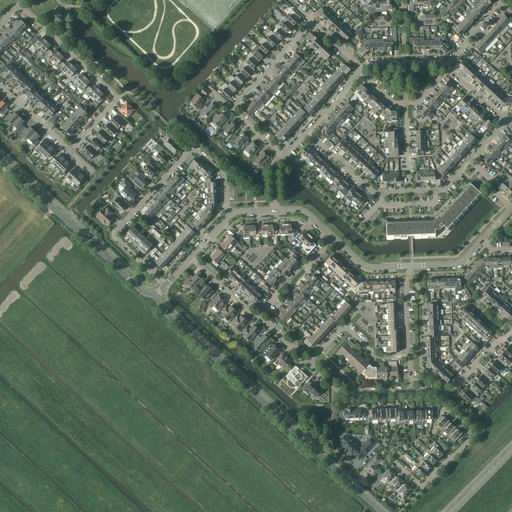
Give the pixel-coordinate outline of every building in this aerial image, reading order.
[(375,0),(368,0),(365,3),(364,5),(368,9),(367,10),(371,13),(376,0),(375,0)] [(381,12),(381,0),(376,0),(371,13),(376,13),(376,12),(381,12)] [(395,12),(394,0),(386,0),(387,9),(386,9),(387,9),(392,9),(392,12),(395,12)] [(414,12),(414,9),(418,9),(418,8),(417,8),(417,0),(408,0),(409,6),(409,7),(409,12),(414,12)] [(428,0),(431,6),(433,9),(439,2),(437,0),(428,0)] [(486,8),(477,0),(474,4),(482,12),(486,8)] [(470,8),(479,16),(482,12),(474,4),(470,8)] [(321,17),(327,10),(325,8),(323,10),(321,8),(317,13),(321,17)] [(479,16),(470,8),(466,12),(475,20),(479,16)] [(294,25),(294,26),(299,21),(298,20),(301,18),(302,18),(292,9),(289,13),(286,17),(294,25)] [(325,21),(332,14),(327,10),(321,17),(325,21)] [(463,16),(465,18),(471,24),(475,20),(466,12),(463,16)] [(329,25),(336,18),(332,14),(325,21),(329,25)] [(282,20),(279,24),(288,32),(287,32),(288,33),(292,28),(294,25),(286,17),(285,16),(282,20)] [(511,22),(511,21),(511,18),(509,16),(507,18),(505,16),(501,20),(507,26),(511,22)] [(334,29),(340,22),(336,18),(329,25),(334,29)] [(471,24),(465,18),(461,22),(468,28),(471,24)] [(16,19),(14,21),(24,30),(25,32),(29,27),(21,20),(19,22),(16,19)] [(507,26),(501,20),(497,24),(503,30),(507,26)] [(14,21),(12,23),(15,26),(13,28),(20,34),(24,30),(14,21)] [(338,33),(344,26),(340,22),(334,29),(338,33)] [(458,26),(464,32),(468,28),(461,22),(458,26)] [(280,39),(281,40),(285,36),(285,35),(287,32),(288,32),(279,24),(275,27),(278,30),(274,34),(280,39)] [(456,24),(452,28),(460,36),(464,32),(458,26),(456,24)] [(503,30),(497,24),(493,28),(500,34),(503,30)] [(342,37),(349,30),(344,26),(338,33),(342,37)] [(8,27),(7,29),(18,40),(22,35),(20,34),(13,28),(12,30),(8,27)] [(500,34),(493,28),(490,32),(496,38),(500,34)] [(7,29),(5,31),(8,34),(6,36),(13,42),(14,44),(18,40),(7,29)] [(274,46),(273,46),(273,47),(278,42),(277,42),(280,39),(274,34),(271,30),(268,34),(270,36),(267,40),(274,46)] [(349,30),(342,37),(347,41),(353,34),(349,30)] [(496,38),(490,32),(486,36),(492,42),(496,38)] [(310,46),(316,39),(310,33),(305,38),(308,40),(306,42),(310,46)] [(5,34),(1,38),(9,46),(13,42),(6,36),(5,34)] [(435,37),(435,41),(435,49),(440,49),(441,49),(443,42),(445,38),(443,38),(443,36),(440,36),(440,37),(435,37)] [(492,42),(486,36),(482,40),(489,46),(492,42)] [(34,38),(30,43),(31,44),(35,48),(37,47),(40,49),(46,41),(42,37),(39,40),(35,37),(34,38)] [(1,38),(0,39),(0,44),(4,49),(5,50),(9,46),(1,38)] [(267,53),(266,54),(267,54),(271,49),(273,46),(274,46),(267,40),(264,38),(261,41),(264,43),(260,47),(267,53)] [(410,39),(410,50),(419,50),(419,41),(419,40),(419,38),(410,39)] [(314,49),(320,42),(316,39),(310,46),(314,49)] [(397,51),(397,39),(388,39),(388,42),(389,42),(389,51),(397,51)] [(373,52),(372,40),(362,41),(364,45),(367,52),(373,52)] [(489,46),(482,40),(479,44),(485,50),(489,46)] [(46,41),(40,49),(42,51),(41,53),(42,54),(41,56),(43,58),(45,56),(49,52),(47,50),(51,45),(46,41)] [(318,53),(324,46),(320,42),(314,49),(318,53)] [(447,55),(449,53),(452,49),(450,47),(451,46),(446,42),(445,44),(443,42),(441,49),(447,55)] [(485,50),(479,44),(475,48),(481,54),(485,50)] [(260,61),(264,57),(264,56),(266,54),(267,53),(260,47),(258,45),(254,48),(257,51),(253,55),(254,55),(260,61)] [(361,46),(357,50),(358,51),(356,53),(361,58),(367,52),(364,45),(362,47),(361,46)] [(322,57),(328,50),(324,46),(318,53),(322,57)] [(49,52),(45,56),(48,60),(50,59),(53,61),(59,54),(55,50),(51,54),(49,52)] [(326,61),(333,53),(328,50),(322,57),(326,61)] [(253,68),(257,64),(260,61),(254,55),(253,55),(251,52),(248,56),(250,58),(247,62),(246,62),(253,68)] [(303,60),(295,53),(293,55),(294,56),(292,59),(298,66),(303,60)] [(59,54),(53,61),(55,63),(54,65),(58,69),(62,64),(60,62),(64,58),(59,54)] [(285,64),(295,73),(300,67),(298,66),(292,59),(289,63),(287,61),(285,64)] [(463,69),(468,63),(464,59),(463,61),(461,59),(457,64),(463,69)] [(248,77),(248,78),(252,73),(255,70),(253,68),(246,62),(247,62),(246,61),(243,65),(239,69),(248,77)] [(58,69),(56,70),(59,72),(60,71),(62,72),(64,71),(66,73),(73,66),(68,62),(64,66),(62,64),(58,69)] [(6,73),(3,76),(5,78),(16,67),(11,63),(4,71),(6,73)] [(340,67),(347,74),(352,68),(350,66),(348,68),(343,63),(340,67)] [(468,63),(463,69),(467,73),(472,67),(468,63)] [(282,70),(288,76),(290,78),(295,73),(285,64),(283,66),(284,67),(282,70)] [(66,73),(64,75),(67,77),(71,81),(75,76),(73,74),(77,70),(73,66),(66,73)] [(16,67),(5,78),(7,80),(10,77),(12,78),(18,72),(20,70),(16,67)] [(336,71),(343,78),(347,74),(340,67),(336,71)] [(472,67),(467,73),(471,77),(476,71),(472,67)] [(241,84),(241,85),(246,80),(245,80),(248,77),(239,69),(236,72),(239,74),(235,78),(241,84)] [(14,80),(11,83),(13,85),(23,74),(20,70),(18,72),(12,78),(14,80)] [(283,82),(288,76),(282,70),(279,74),(277,72),(275,75),(283,82)] [(332,75),(339,82),(343,78),(336,71),(332,75)] [(475,80),(480,74),(476,71),(471,77),(475,80)] [(23,74),(13,85),(15,87),(18,84),(20,86),(27,78),(23,74)] [(71,81),(70,82),(72,84),(73,83),(75,84),(78,87),(79,85),(86,78),(82,74),(78,78),(75,76),(71,81)] [(480,74),(475,80),(479,84),(484,78),(480,74)] [(271,81),(280,89),(285,84),(283,82),(275,75),(273,77),(274,78),(271,81)] [(329,79),(336,86),(339,82),(332,75),(329,79)] [(241,84),(235,78),(232,76),(229,79),(232,82),(228,85),(235,91),(234,92),(235,92),(239,88),(239,87),(241,85),(241,84)] [(22,88),(19,91),(21,93),(30,83),(31,81),(28,78),(27,78),(20,86),(22,88)] [(79,85),(78,87),(80,89),(84,93),(89,88),(86,86),(90,82),(86,78),(79,85)] [(482,88),(488,82),(484,78),(479,84),(482,88)] [(325,84),(332,90),(336,86),(329,79),(325,84)] [(456,90),(455,89),(453,87),(455,85),(450,80),(444,87),(450,92),(452,94),(456,90)] [(30,83),(21,93),(23,94),(26,91),(28,93),(32,88),(33,88),(34,86),(35,85),(31,81),(30,83)] [(265,86),(275,95),(280,89),(271,81),(268,85),(267,84),(265,86)] [(488,82),(482,88),(487,92),(492,85),(488,82)] [(235,91),(228,85),(226,83),(222,87),(223,87),(219,91),(222,93),(221,93),(228,99),(232,95),(234,92),(235,91)] [(294,92),(299,86),(296,83),(291,89),(294,92)] [(357,90),(354,93),(355,94),(356,95),(357,95),(358,94),(360,96),(367,89),(360,83),(356,89),(357,90)] [(332,90),(325,84),(321,88),(322,89),(328,94),(332,90)] [(492,85),(487,92),(491,95),(496,89),(492,85)] [(89,88),(84,93),(88,97),(90,95),(92,97),(99,90),(95,86),(91,90),(89,88)] [(275,95),(265,86),(263,88),(264,90),(261,92),(270,100),(275,95)] [(440,91),(446,96),(450,92),(444,87),(440,91)] [(28,93),(26,94),(28,96),(27,98),(29,100),(36,92),(33,88),(32,88),(28,93)] [(198,94),(190,102),(198,109),(205,101),(202,98),(204,95),(205,96),(209,92),(204,88),(201,92),(202,93),(199,95),(198,94)] [(319,93),(326,99),(330,95),(328,94),(322,89),(319,93)] [(367,89),(360,96),(364,100),(371,93),(367,89)] [(496,89),(491,95),(494,99),(500,93),(496,89)] [(99,90),(92,97),(95,100),(94,102),(95,103),(94,105),(96,107),(102,101),(100,99),(104,94),(99,90)] [(448,98),(446,96),(440,91),(436,94),(443,100),(444,102),(448,98)] [(36,92),(29,100),(31,101),(32,100),(34,102),(40,95),(36,92)] [(255,97),(265,106),(270,100),(261,92),(258,96),(257,95),(255,97)] [(315,97),(322,103),(326,99),(319,93),(315,97)] [(364,100),(363,102),(367,105),(368,104),(375,97),(371,93),(364,100)] [(502,106),(506,98),(500,93),(494,99),(502,106)] [(40,95),(34,102),(36,104),(35,105),(37,107),(44,99),(45,99),(46,98),(42,94),(40,95)] [(433,98),(439,104),(443,100),(436,94),(433,98)] [(251,104),(258,110),(260,112),(265,106),(255,97),(252,99),(254,101),(251,104)] [(311,101),(319,107),(322,103),(315,97),(311,101)] [(375,97),(368,104),(372,108),(379,100),(375,97)] [(511,97),(506,98),(502,106),(511,106),(511,97)] [(439,104),(433,98),(429,103),(435,108),(439,104)] [(464,98),(458,104),(457,105),(461,109),(462,108),(468,102),(464,98)] [(44,99),(37,107),(39,109),(40,107),(42,109),(48,103),(45,99),(44,99)] [(372,108),(370,110),(374,114),(374,113),(376,111),(383,104),(379,100),(372,108)] [(0,103),(0,112),(1,113),(3,116),(9,110),(6,107),(7,106),(2,101),(1,103),(0,103)] [(48,103),(42,109),(44,111),(43,112),(45,114),(54,105),(50,101),(48,103)] [(308,105),(315,111),(319,107),(311,101),(308,105)] [(347,102),(343,106),(350,112),(354,108),(347,102)] [(462,108),(466,112),(472,105),(468,102),(462,108)] [(127,103),(120,111),(127,117),(134,110),(127,103)] [(435,108),(429,103),(425,107),(432,112),(435,108)] [(205,106),(199,112),(203,116),(205,114),(209,118),(215,111),(217,109),(215,107),(211,104),(208,108),(205,106)] [(252,116),(258,110),(251,104),(248,107),(247,106),(244,108),(252,116)] [(376,111),(374,113),(378,117),(380,115),(381,114),(387,108),(383,104),(376,111)] [(54,105),(45,114),(47,116),(48,115),(50,117),(58,109),(54,105)] [(304,109),(311,115),(315,111),(308,105),(304,109)] [(468,118),(476,109),(472,105),(466,112),(464,114),(468,118)] [(343,106),(340,110),(346,116),(348,118),(352,114),(350,112),(343,106)] [(80,107),(76,111),(78,112),(86,119),(88,118),(86,116),(88,114),(80,107)] [(426,120),(427,119),(429,120),(431,119),(430,118),(433,114),(432,112),(425,107),(422,110),(425,117),(426,120)] [(308,115),(301,108),(297,112),(304,119),(308,115)] [(387,108),(381,114),(385,118),(383,120),(386,123),(387,123),(388,119),(391,112),(387,108)] [(472,121),(474,119),(480,113),(476,109),(468,118),(472,121)] [(340,110),(336,114),(342,120),(344,122),(348,118),(346,116),(340,110)] [(416,118),(416,119),(422,119),(422,117),(425,117),(422,110),(413,111),(413,118),(416,118)] [(76,111),(73,115),(74,116),(81,122),(83,120),(84,121),(86,119),(78,112),(76,111)] [(388,119),(387,123),(391,123),(391,120),(397,120),(397,119),(400,119),(399,114),(399,111),(391,112),(388,119)] [(10,112),(3,120),(5,122),(8,120),(12,124),(19,117),(14,112),(12,114),(10,112)] [(293,116),(300,123),(304,119),(297,112),(293,116)] [(211,120),(206,126),(207,127),(210,125),(215,129),(217,132),(220,129),(219,128),(219,127),(227,119),(221,113),(219,116),(217,114),(215,116),(211,120)] [(478,123),(484,116),(480,113),(474,119),(478,123)] [(336,114),(332,118),(339,124),(341,126),(344,122),(342,120),(336,114)] [(73,115),(69,119),(70,120),(78,127),(80,125),(79,124),(81,122),(74,116),(73,115)] [(115,116),(110,121),(112,124),(118,129),(120,126),(122,128),(127,123),(119,116),(117,118),(115,116)] [(290,120),(297,127),(300,123),(293,116),(290,120)] [(478,123),(482,126),(488,120),(484,116),(478,123)] [(19,117),(12,124),(17,128),(14,132),(17,134),(18,134),(24,127),(22,124),(24,121),(19,117)] [(332,118),(329,122),(335,128),(337,130),(341,126),(339,124),(332,118)] [(69,119),(65,122),(73,130),(75,128),(77,129),(78,127),(70,120),(69,119)] [(286,124),(293,131),(297,127),(290,120),(286,124)] [(482,126),(481,127),(486,131),(488,129),(490,131),(494,126),(488,120),(482,126)] [(65,122),(62,126),(71,135),(73,133),(72,132),(73,130),(65,122)] [(329,122),(325,126),(332,132),(335,128),(329,122)] [(226,125),(221,130),(223,133),(225,131),(229,136),(237,127),(232,123),(228,127),(226,125)] [(108,124),(103,129),(105,131),(106,131),(111,136),(114,133),(115,135),(120,130),(118,129),(112,124),(110,126),(108,124)] [(282,128),(289,135),(293,131),(286,124),(282,128)] [(325,126),(319,133),(324,137),(325,137),(328,140),(330,139),(334,134),(332,132),(325,126)] [(24,127),(18,134),(21,136),(26,141),(28,139),(35,131),(30,127),(27,130),(24,127)] [(279,132),(286,139),(289,135),(282,128),(279,132)] [(35,131),(28,139),(33,143),(32,144),(34,147),(39,141),(37,139),(40,136),(35,131)] [(101,131),(96,136),(99,138),(104,143),(105,143),(107,141),(109,142),(113,138),(111,136),(106,131),(105,131),(103,133),(101,131)] [(511,137),(509,131),(508,131),(503,137),(503,138),(502,139),(508,145),(511,141),(511,140),(510,139),(511,137)] [(230,141),(228,142),(232,146),(233,146),(237,149),(239,146),(248,138),(242,132),(237,138),(235,135),(230,141)] [(286,139),(279,132),(275,136),(277,138),(275,140),(280,145),(286,139)] [(166,143),(164,145),(173,154),(180,147),(173,141),(175,139),(175,138),(170,133),(170,134),(168,136),(170,138),(168,140),(167,140),(165,141),(166,143)] [(467,138),(473,144),(477,140),(471,134),(467,138)] [(342,150),(350,141),(346,137),(344,139),(338,146),(342,150)] [(94,138),(89,143),(92,146),(98,151),(100,148),(102,150),(106,145),(105,143),(104,143),(99,138),(97,141),(94,138)] [(473,144),(467,138),(463,142),(470,148),(473,144)] [(37,148),(35,150),(38,153),(39,151),(42,153),(50,145),(47,143),(48,142),(45,139),(39,145),(40,145),(37,148)] [(508,145),(502,139),(500,141),(498,143),(505,149),(508,145)] [(346,153),(354,145),(350,141),(342,150),(346,153)] [(248,142),(242,148),(245,151),(245,150),(250,155),(258,147),(252,142),(250,144),(248,142)] [(460,146),(466,152),(470,148),(463,142),(460,146)] [(495,147),(501,153),(505,149),(498,143),(496,145),(496,146),(495,147)] [(157,144),(153,148),(159,153),(155,157),(156,158),(156,160),(158,160),(162,164),(168,158),(164,154),(163,153),(165,151),(157,144)] [(454,148),(456,150),(463,156),(466,152),(460,146),(457,144),(454,148)] [(50,145),(42,153),(47,158),(46,159),(49,161),(52,157),(50,155),(56,149),(53,146),(52,147),(50,145)] [(350,157),(358,148),(354,145),(346,153),(350,157)] [(87,146),(83,151),(85,153),(83,155),(89,160),(93,155),(95,157),(100,152),(98,151),(92,146),(90,148),(87,146)] [(308,159),(315,151),(310,147),(309,148),(307,146),(301,153),(308,159)] [(426,147),(417,147),(417,155),(417,156),(420,156),(420,153),(423,152),(427,152),(426,147)] [(501,153),(495,147),(493,149),(491,151),(497,157),(501,153)] [(354,161),(362,152),(358,148),(350,157),(354,161)] [(389,154),(386,154),(386,157),(391,157),(398,156),(398,148),(388,148),(389,154)] [(450,152),(453,154),(459,160),(463,156),(456,150),(454,148),(450,152)] [(255,155),(250,160),(253,162),(254,161),(260,167),(269,157),(263,151),(258,157),(255,155)] [(309,164),(311,162),(315,165),(321,158),(318,156),(319,155),(315,151),(308,159),(306,161),(309,164)] [(487,155),(494,161),(497,157),(491,151),(488,153),(489,154),(487,155)] [(358,164),(366,156),(362,152),(354,161),(358,164)] [(51,163),(49,165),(52,168),(55,166),(58,168),(66,160),(63,158),(64,156),(61,154),(55,160),(53,158),(49,162),(51,163)] [(459,160),(453,154),(449,158),(455,164),(459,160)] [(494,161),(487,155),(486,157),(485,157),(483,159),(490,165),(494,161)] [(362,168),(370,160),(366,156),(358,164),(362,168)] [(146,164),(142,169),(151,178),(157,171),(154,169),(157,166),(150,160),(146,157),(144,160),(144,162),(146,164)] [(196,158),(190,165),(194,168),(200,162),(196,158)] [(321,158),(315,165),(321,171),(328,164),(323,159),(322,160),(321,158)] [(455,164),(449,158),(445,162),(451,168),(455,164)] [(66,160),(58,168),(60,170),(59,172),(59,173),(61,175),(63,175),(66,172),(65,171),(66,170),(72,164),(69,161),(68,162),(66,160)] [(366,172),(372,165),(374,163),(370,160),(362,168),(366,172)] [(200,162),(194,168),(198,172),(204,165),(200,162)] [(445,162),(442,166),(441,166),(448,172),(451,168),(445,162)] [(327,177),(334,170),(331,168),(332,167),(328,164),(321,171),(327,177)] [(204,165),(198,172),(202,176),(208,169),(204,165)] [(372,165),(366,172),(370,175),(376,169),(375,168),(372,165)] [(441,166),(442,166),(441,165),(437,170),(440,172),(438,174),(440,180),(448,172),(441,166)] [(70,173),(67,176),(72,181),(80,173),(78,171),(79,170),(75,167),(69,173),(70,173)] [(376,169),(370,175),(378,183),(379,180),(376,177),(380,172),(376,168),(375,168),(376,169)] [(208,169),(202,176),(206,179),(205,180),(205,182),(214,177),(211,175),(212,173),(208,169)] [(138,176),(133,181),(137,184),(136,185),(138,187),(139,186),(142,189),(147,183),(143,180),(143,179),(145,177),(138,170),(135,173),(138,176)] [(334,170),(327,177),(334,183),(341,176),(336,171),(335,172),(334,170)] [(424,171),(418,172),(418,174),(415,174),(415,181),(424,181),(424,171)] [(436,171),(435,171),(429,171),(430,181),(440,180),(438,174),(436,171)] [(394,172),(394,182),(403,182),(402,179),(399,179),(399,172),(394,172)] [(80,173),(72,181),(75,184),(73,185),(73,187),(76,189),(77,189),(80,185),(79,184),(80,183),(86,177),(83,174),(82,175),(80,173)] [(388,175),(388,173),(383,173),(383,175),(380,175),(379,180),(378,183),(389,182),(388,175)] [(176,176),(172,180),(179,187),(181,189),(182,188),(185,184),(184,183),(186,181),(180,175),(178,177),(176,176)] [(340,189),(346,183),(344,180),(345,179),(341,176),(334,183),(340,189)] [(205,182),(204,182),(204,188),(207,188),(215,188),(217,188),(216,182),(215,182),(214,182),(214,178),(214,177),(205,182)] [(125,179),(120,184),(125,188),(124,188),(125,189),(122,192),(126,196),(125,197),(130,201),(134,197),(133,196),(135,194),(129,188),(131,186),(125,179)] [(172,180),(169,184),(176,190),(178,192),(181,189),(179,187),(172,180)] [(345,197),(347,195),(348,194),(354,187),(349,183),(348,184),(346,183),(340,189),(339,191),(345,197)] [(499,188),(501,190),(502,191),(501,192),(503,193),(504,192),(509,197),(511,193),(511,192),(510,191),(504,185),(505,185),(503,183),(499,188)] [(169,184),(165,188),(172,194),(176,190),(169,184)] [(435,220),(428,220),(427,220),(428,221),(411,222),(386,223),(387,240),(411,238),(436,237),(435,229),(441,229),(444,225),(450,231),(455,225),(483,195),(471,184),(443,214),(442,213),(437,219),(437,218),(435,219),(435,220)] [(354,187),(348,194),(350,196),(349,197),(353,201),(359,194),(357,192),(358,191),(354,187)] [(165,188),(161,192),(163,193),(168,198),(169,198),(172,194),(165,188)] [(163,193),(159,198),(166,204),(168,206),(172,201),(170,199),(169,198),(168,198),(163,193)] [(115,197),(110,201),(113,203),(112,204),(120,211),(125,206),(122,203),(124,200),(117,194),(115,197)] [(359,194),(353,201),(357,204),(355,206),(358,209),(367,200),(362,195),(361,196),(359,194)] [(159,198),(156,201),(162,208),(165,210),(168,206),(166,204),(159,198)] [(207,204),(206,206),(215,209),(215,204),(217,204),(217,199),(215,199),(208,199),(206,199),(207,204)] [(156,201),(152,206),(158,212),(161,214),(165,210),(162,208),(156,201)] [(152,206),(148,209),(157,217),(161,214),(158,212),(152,206)] [(206,207),(202,211),(203,212),(210,218),(214,214),(212,212),(215,209),(206,206),(206,207)] [(103,208),(96,215),(99,218),(99,219),(100,220),(101,220),(107,226),(114,219),(111,216),(114,214),(106,207),(104,209),(103,208)] [(146,215),(144,217),(150,223),(152,224),(154,222),(153,221),(157,217),(148,209),(145,213),(146,215)] [(200,210),(197,213),(199,216),(206,222),(210,218),(203,212),(202,211),(200,210)] [(197,213),(193,218),(195,219),(195,220),(202,226),(206,222),(199,216),(197,213)] [(191,223),(189,225),(195,230),(197,228),(199,230),(202,226),(195,220),(195,219),(191,223)] [(291,223),(285,224),(286,234),(286,236),(289,236),(293,235),(293,236),(292,237),(294,240),(296,238),(300,233),(295,229),(291,229),(291,223)] [(134,224),(125,235),(145,253),(155,243),(152,241),(150,243),(150,242),(149,243),(147,241),(147,240),(145,238),(144,238),(143,238),(143,236),(138,231),(137,232),(135,230),(135,229),(137,227),(134,224)] [(261,228),(258,228),(258,231),(259,238),(259,239),(262,239),(262,235),(268,234),(267,224),(261,225),(261,228)] [(273,224),(267,224),(268,234),(271,234),(271,237),(273,237),(273,238),(277,238),(277,236),(276,230),(276,227),(273,227),(273,224)] [(279,230),(276,230),(277,236),(280,236),(280,234),(286,234),(285,224),(279,224),(279,230)] [(240,231),(236,236),(240,240),(243,237),(247,237),(246,235),(250,235),(249,225),(243,225),(243,231),(240,231)] [(255,225),(249,225),(250,235),(252,235),(252,237),(255,237),(255,238),(259,238),(258,231),(255,231),(255,225)] [(188,226),(184,230),(191,236),(195,232),(188,226)] [(153,228),(150,231),(158,239),(161,236),(153,228)] [(184,230),(181,234),(187,240),(191,236),(184,230)] [(300,233),(296,238),(300,242),(302,244),(310,235),(306,231),(302,235),(300,233)] [(181,234),(177,238),(183,244),(187,240),(181,234)] [(229,234),(225,239),(233,245),(236,241),(238,243),(240,240),(236,236),(234,238),(229,234)] [(310,235),(302,244),(305,246),(302,249),(308,254),(316,245),(312,242),(315,239),(310,235)] [(177,238),(173,242),(180,248),(183,244),(177,238)] [(225,239),(221,243),(223,245),(221,247),(223,249),(228,253),(232,249),(234,247),(233,245),(225,239)] [(173,242),(170,246),(176,252),(180,248),(173,242)] [(170,246),(166,250),(172,256),(176,252),(170,246)] [(215,250),(213,252),(215,254),(220,259),(224,255),(226,256),(228,253),(223,249),(221,251),(217,247),(215,250)] [(166,250),(162,254),(169,260),(172,256),(166,250)] [(213,252),(209,256),(213,260),(211,263),(215,266),(216,267),(219,265),(217,263),(220,259),(215,254),(213,252)] [(162,254),(158,258),(165,264),(169,260),(162,254)] [(292,256),(288,260),(298,268),(299,267),(296,264),(298,262),(297,260),(299,258),(294,254),(292,256)] [(329,266),(336,259),(334,257),(334,255),(333,254),(332,255),(325,263),(329,266)] [(486,259),(482,259),(486,268),(491,268),(491,257),(489,257),(489,258),(485,258),(486,259)] [(504,257),(502,257),(502,267),(508,267),(511,258),(507,258),(507,257),(504,257)] [(158,258),(155,262),(161,268),(165,264),(158,258)] [(286,258),(283,262),(285,264),(291,269),(293,267),(296,270),(298,268),(288,260),(286,258)] [(331,272),(333,270),(341,262),(340,261),(338,261),(336,259),(329,266),(327,268),(331,272)] [(476,263),(474,265),(482,272),(486,268),(482,259),(480,262),(479,261),(477,264),(476,263)] [(283,262),(279,265),(281,267),(291,276),(292,274),(289,271),(291,269),(285,264),(283,262)] [(333,270),(337,274),(344,266),(342,264),(342,262),(341,262),(333,270)] [(279,265),(276,269),(278,271),(282,275),(284,277),(286,275),(289,278),(291,276),(281,267),(279,265)] [(473,267),(471,269),(478,276),(482,272),(474,265),(473,267)] [(229,275),(225,278),(227,280),(229,278),(231,280),(237,274),(235,272),(237,270),(233,266),(226,273),(229,275)] [(339,280),(341,278),(341,277),(349,269),(348,268),(346,268),(344,266),(337,274),(335,276),(339,280)] [(274,267),(270,271),(272,273),(282,281),(283,280),(280,277),(282,275),(278,271),(276,269),(274,267)] [(341,278),(339,280),(343,283),(345,281),(352,274),(350,272),(350,269),(349,269),(341,277),(341,278)] [(469,271),(467,273),(473,278),(475,280),(478,276),(471,269),(469,272),(469,271)] [(270,271),(267,275),(269,277),(275,282),(277,280),(280,283),(282,281),(272,273),(270,271)] [(466,275),(464,277),(471,284),(475,280),(473,278),(467,273),(465,275),(466,275)] [(190,275),(183,283),(186,285),(187,284),(192,289),(201,280),(196,274),(193,277),(190,275)] [(237,274),(231,280),(234,282),(232,284),(233,286),(243,276),(241,274),(239,276),(237,274)] [(308,275),(306,276),(315,285),(318,287),(324,281),(321,279),(316,274),(314,276),(313,275),(311,277),(308,275)] [(352,274),(345,281),(349,285),(357,276),(356,276),(354,276),(352,274)] [(243,276),(233,286),(235,288),(237,285),(239,287),(245,281),(243,279),(245,277),(243,276)] [(306,276),(304,278),(308,281),(306,283),(312,289),(314,291),(318,287),(315,285),(306,276)] [(357,276),(349,285),(353,288),(354,288),(358,291),(361,283),(360,282),(360,281),(358,279),(358,277),(357,276)] [(269,277),(265,280),(271,285),(274,289),(276,287),(273,284),(275,282),(269,277)] [(245,281),(239,287),(242,289),(239,291),(241,293),(251,283),(249,281),(247,279),(245,281)] [(361,283),(358,291),(357,294),(369,294),(369,292),(368,280),(367,280),(366,282),(363,282),(363,283),(361,283)] [(301,282),(299,284),(309,292),(310,294),(311,295),(314,291),(312,289),(306,283),(304,285),(301,282)] [(251,283),(241,293),(243,295),(245,293),(247,295),(253,288),(255,286),(253,284),(251,283)] [(206,284),(197,293),(205,300),(209,295),(210,296),(215,292),(206,284)] [(299,284),(298,286),(301,289),(299,291),(301,293),(307,298),(311,295),(310,294),(309,292),(299,284)] [(488,287),(482,294),(484,296),(486,298),(492,291),(494,289),(489,284),(487,287),(488,287)] [(253,288),(247,295),(249,297),(247,299),(249,301),(259,290),(257,288),(255,290),(253,288)] [(492,291),(486,298),(487,300),(488,299),(490,301),(496,295),(498,293),(494,289),(492,291)] [(259,290),(249,301),(251,302),(253,300),(255,302),(256,302),(258,300),(261,296),(259,294),(261,292),(259,290)] [(296,292),(295,293),(304,302),(305,304),(309,300),(307,298),(301,293),(299,294),(296,292)] [(295,293),(293,295),(296,298),(294,300),(300,306),(304,302),(295,293)] [(496,295),(490,301),(492,303),(492,304),(494,306),(500,299),(502,297),(498,293),(496,295)] [(215,297),(208,305),(211,307),(213,306),(215,308),(218,310),(225,302),(218,294),(215,297)] [(500,299),(494,306),(495,307),(496,307),(498,309),(504,303),(506,300),(502,297),(500,299)] [(289,299),(288,301),(297,310),(300,306),(294,300),(292,302),(289,299)] [(504,303),(498,309),(500,311),(501,313),(508,306),(510,304),(506,300),(504,303)] [(288,301),(286,303),(289,306),(287,307),(293,313),(297,310),(288,301)] [(352,307),(346,301),(343,305),(348,311),(352,307)] [(508,306),(501,313),(503,315),(504,314),(506,316),(511,310),(511,309),(511,305),(510,304),(508,306)] [(339,309),(345,315),(348,311),(343,305),(339,309)] [(226,306),(217,316),(221,319),(224,316),(228,320),(236,312),(230,306),(228,308),(226,306)] [(461,308),(456,313),(462,318),(464,316),(470,309),(468,308),(465,306),(463,309),(461,308)] [(282,307),(281,308),(290,317),(293,313),(287,307),(286,309),(282,307)] [(281,308),(279,310),(282,313),(280,315),(281,316),(279,319),(284,323),(286,321),(290,317),(281,308)] [(335,313),(341,319),(345,315),(339,309),(335,313)] [(464,316),(462,318),(466,322),(467,320),(473,314),(471,312),(472,311),(470,309),(464,316)] [(330,316),(331,316),(331,317),(337,322),(336,322),(337,323),(341,319),(335,313),(333,315),(332,314),(330,316)] [(467,320),(466,322),(470,326),(471,324),(478,317),(476,315),(475,316),(473,314),(467,320)] [(231,322),(228,325),(232,329),(235,326),(239,330),(247,322),(241,316),(240,318),(237,315),(231,322)] [(333,326),(336,322),(337,322),(331,317),(327,321),(333,326)] [(471,324),(470,326),(474,329),(475,327),(481,321),(479,319),(480,318),(478,317),(471,324)] [(323,325),(329,330),(333,326),(327,321),(323,325)] [(475,327),(474,329),(478,333),(479,331),(486,324),(484,322),(484,323),(481,321),(475,327)] [(479,331),(478,333),(481,337),(482,335),(483,335),(489,328),(487,326),(486,324),(479,331)] [(247,327),(241,332),(244,335),(250,341),(259,331),(253,325),(249,329),(247,327)] [(320,328),(325,334),(329,330),(323,325),(320,328)] [(316,332),(322,338),(325,334),(320,328),(316,332)] [(483,335),(482,335),(487,339),(489,337),(490,337),(491,335),(493,332),(491,330),(491,329),(489,328),(483,335)] [(312,336),(318,342),(322,338),(316,332),(312,336)] [(258,337),(250,346),(252,348),(254,346),(260,352),(270,341),(264,335),(261,339),(258,337)] [(318,342),(312,336),(309,340),(307,339),(304,342),(310,347),(312,344),(314,346),(318,342)] [(350,340),(349,341),(347,344),(346,343),(339,351),(349,360),(348,361),(351,365),(353,363),(357,367),(356,369),(359,372),(360,371),(368,378),(379,378),(379,379),(384,379),(384,378),(398,377),(398,366),(397,366),(397,362),(389,362),(389,367),(384,367),(384,363),(379,363),(379,367),(372,367),(368,363),(371,360),(367,356),(364,360),(360,356),(363,353),(359,349),(356,352),(352,349),(355,345),(350,340)] [(470,340),(466,344),(475,352),(477,351),(476,350),(479,348),(472,342),(470,340)] [(271,343),(261,354),(264,357),(266,355),(271,360),(280,350),(274,345),(271,343)] [(466,344),(462,348),(465,350),(471,356),(473,354),(474,354),(475,352),(466,344)] [(503,346),(501,349),(510,358),(511,360),(511,358),(511,347),(510,345),(506,349),(503,346)] [(501,355),(497,359),(504,365),(505,366),(511,360),(510,358),(501,349),(498,352),(501,355)] [(465,350),(461,354),(468,361),(470,359),(469,358),(471,356),(465,350)] [(283,353),(274,362),(277,365),(278,364),(281,367),(280,368),(280,369),(282,371),(283,371),(284,370),(292,361),(283,353)] [(461,354),(457,358),(464,364),(466,362),(466,363),(468,361),(461,354)] [(427,362),(426,362),(426,364),(429,366),(431,368),(437,361),(435,358),(427,359),(427,362)] [(437,361),(431,368),(433,369),(433,370),(434,372),(441,365),(441,364),(442,363),(438,359),(437,361)] [(489,361),(487,364),(496,373),(498,374),(502,370),(504,368),(496,360),(492,364),(489,361)] [(441,365),(434,372),(436,373),(437,373),(439,375),(446,368),(441,364),(441,365)] [(487,370),(483,374),(491,381),(498,374),(496,373),(487,364),(484,367),(487,370)] [(295,366),(286,376),(298,387),(307,377),(295,366)] [(446,368),(439,375),(441,377),(440,377),(442,379),(450,371),(446,368)] [(450,371),(442,379),(444,380),(447,382),(449,380),(450,380),(451,378),(454,375),(450,371)] [(476,376),(473,379),(482,388),(489,381),(482,375),(478,379),(476,376)] [(473,385),(469,388),(478,396),(480,394),(484,389),(482,388),(473,379),(470,382),(473,385)] [(309,381),(302,389),(308,394),(310,392),(316,397),(322,390),(317,385),(315,386),(312,383),(311,384),(309,381)] [(462,391),(458,396),(463,401),(465,399),(470,403),(473,399),(479,404),(480,402),(481,403),(482,401),(476,396),(468,389),(464,393),(462,391)] [(387,423),(387,422),(387,409),(387,408),(380,409),(381,410),(378,410),(378,420),(378,422),(381,422),(381,423),(387,423)] [(387,409),(387,422),(390,422),(390,419),(396,419),(396,412),(396,408),(390,408),(390,409),(387,409)] [(360,420),(366,420),(365,412),(361,412),(360,410),(353,410),(353,409),(347,409),(347,410),(345,410),(346,418),(360,418),(360,420)] [(378,410),(378,409),(371,409),(372,410),(368,410),(369,422),(372,422),(372,420),(378,420),(378,410)] [(405,422),(405,424),(409,424),(409,422),(414,421),(414,411),(414,410),(408,411),(408,412),(405,412),(405,422)] [(414,421),(414,424),(418,423),(418,421),(423,421),(423,411),(423,410),(417,410),(417,411),(414,411),(414,421)] [(423,421),(423,423),(427,423),(427,421),(433,421),(432,410),(426,410),(426,411),(423,411),(423,421)] [(396,419),(396,424),(400,424),(400,422),(405,422),(405,412),(405,411),(399,411),(399,412),(396,412),(396,419)] [(448,421),(449,422),(449,421),(445,417),(444,417),(442,415),(433,424),(436,427),(437,425),(441,429),(442,429),(448,421)] [(442,429),(441,429),(440,430),(443,433),(444,431),(448,435),(455,428),(456,427),(451,423),(449,422),(448,421),(442,429)] [(448,435),(446,436),(449,439),(451,437),(455,441),(462,433),(458,429),(457,429),(455,428),(448,435)] [(360,458),(374,442),(370,438),(363,446),(360,450),(357,448),(358,447),(347,437),(345,439),(343,437),(340,440),(342,442),(340,444),(344,448),(343,449),(347,452),(348,451),(351,455),(353,452),(360,458)] [(438,458),(439,459),(443,454),(442,453),(444,451),(435,443),(433,445),(434,447),(431,451),(438,458)] [(431,451),(429,449),(427,452),(428,453),(424,457),(424,458),(432,464),(432,465),(437,461),(436,460),(438,458),(431,451)] [(369,472),(373,476),(380,469),(376,465),(382,459),(376,455),(364,468),(367,470),(369,471),(368,471),(369,472)] [(424,458),(424,457),(423,456),(420,459),(422,460),(418,464),(426,471),(425,471),(426,472),(430,467),(432,465),(432,464),(424,458)] [(418,464),(417,463),(414,465),(416,467),(412,471),(420,478),(424,474),(423,473),(425,471),(426,471),(418,464)] [(384,485),(387,482),(394,474),(391,471),(390,471),(386,468),(378,477),(381,479),(380,481),(384,485)] [(394,491),(402,481),(399,478),(398,479),(394,475),(386,484),(394,491)] [(410,489),(410,488),(407,485),(406,486),(402,483),(389,497),(392,501),(397,496),(396,496),(399,493),(403,497),(410,489)]
